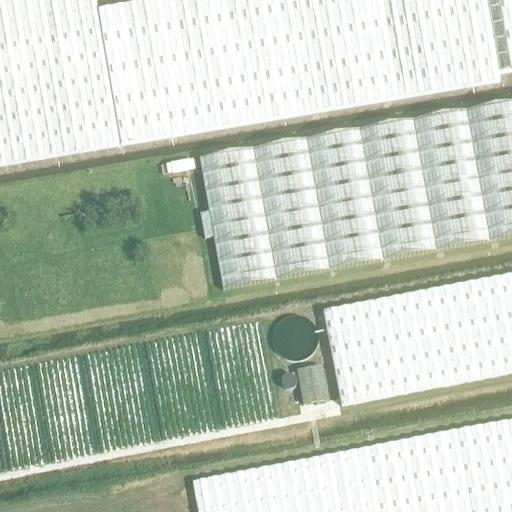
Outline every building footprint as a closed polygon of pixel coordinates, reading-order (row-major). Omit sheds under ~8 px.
[(94,0),(0,0),(0,166),(119,147),(120,148),(499,84),(497,76),(511,73),(511,0),(168,0),(97,12),(96,11),(94,0)] [(511,103),(198,161),(208,215),(198,216),(203,240),(212,238),(222,292),(511,239),(511,103)] [(190,173),(187,162),(169,166),(171,176),(190,173)] [(511,276),(322,314),(341,408),(511,374),(511,276)] [(315,346),(315,340),(315,335),(313,330),(309,325),(305,322),(300,320),(294,319),(288,320),(283,322),(279,325),(275,330),(273,335),(273,340),(273,346),(276,351),(279,355),(283,359),(289,361),(294,362),(300,361),(305,359),(309,355),(313,351),(315,346)] [(320,368),(295,372),(302,407),(327,402),(320,368)] [(280,467),(192,484),(196,511),(511,511),(511,422),(481,427),(280,467)]
